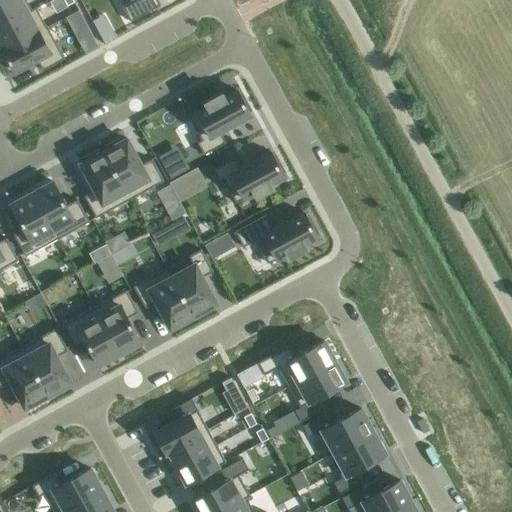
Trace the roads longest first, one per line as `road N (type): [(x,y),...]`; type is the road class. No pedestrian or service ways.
road 1 (unclassified): [(511,316),(339,0)]
road 2 (residential): [(319,276),(347,253),(346,229),(245,44)]
road 3 (residential): [(84,403),(319,276)]
road 4 (residential): [(319,276),(445,511)]
road 5 (residential): [(12,171),(245,44)]
road 6 (residential): [(217,0),(0,116)]
road 7 (residential): [(84,403),(143,511)]
